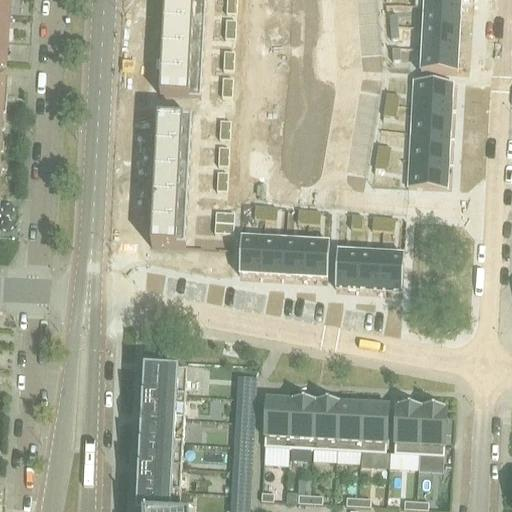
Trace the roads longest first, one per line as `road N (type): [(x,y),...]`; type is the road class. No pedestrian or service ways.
road 1 (residential): [(485,367),(90,299)]
road 2 (tertiary): [(90,299),(103,0)]
road 3 (residential): [(37,295),(53,0)]
road 4 (residential): [(279,0),(267,194),(327,198)]
road 5 (residential): [(37,295),(25,511)]
road 6 (unclassified): [(494,211),(505,0)]
road 7 (residential): [(327,198),(352,65),(347,0)]
road 8 (tertiary): [(87,341),(54,511)]
road 9 (tertiary): [(93,511),(87,341)]
road 10 (residential): [(327,198),(494,211)]
road 11 (unclassified): [(485,367),(494,211)]
road 12 (unclassified): [(477,511),(485,367)]
